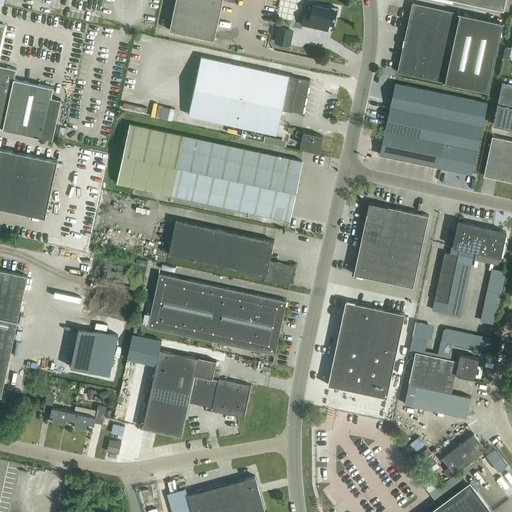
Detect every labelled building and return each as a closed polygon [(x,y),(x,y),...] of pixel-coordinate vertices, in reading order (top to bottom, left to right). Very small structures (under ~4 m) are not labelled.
[(175,0),(169,30),(214,40),(222,0),(175,0)] [(455,0),(503,10),(505,0),(455,0)] [(503,22),(412,2),(404,39),(402,46),(403,46),(397,72),(488,91),(503,22)] [(302,24),(324,29),(326,22),(333,24),(335,15),(337,15),(338,8),(332,7),(331,9),(313,5),(310,19),(304,17),(302,24)] [(14,79),(16,69),(0,65),(0,51),(6,26),(0,24),(0,127),(8,129),(43,137),(53,139),(61,100),(51,98),(53,87),(14,79)] [(275,42),(289,45),(292,31),(278,28),(275,42)] [(188,115),(276,134),(282,109),(303,114),(310,80),(289,75),(201,56),(188,115)] [(387,139),(384,154),(413,160),(415,151),(417,152),(416,161),(437,165),(437,166),(471,174),(483,120),(487,102),(396,83),(387,121),(385,130),(389,131),(387,139)] [(493,124),(511,128),(511,127),(511,85),(503,84),(493,124)] [(146,113),(148,102),(125,97),(123,108),(146,113)] [(172,121),(175,109),(159,106),(156,117),(172,121)] [(117,183),(290,220),(302,161),(130,124),(117,183)] [(296,130),(295,135),(302,136),(300,144),(320,148),(322,136),(296,130)] [(484,176),(511,181),(511,140),(492,136),(484,176)] [(0,208),(45,218),(57,160),(0,148),(0,208)] [(354,274),(413,287),(428,215),(369,202),(354,274)] [(168,254),(265,275),(264,280),(290,285),(294,266),(269,261),(274,240),(176,219),(168,254)] [(434,300),(447,303),(458,248),(476,251),(474,259),(499,264),(506,232),(492,229),(458,221),(451,254),(444,252),(434,300)] [(495,322),(506,269),(492,266),(481,319),(495,322)] [(0,400),(27,276),(0,269),(0,400)] [(274,354),(275,354),(287,300),(286,300),(159,273),(147,327),(274,354)] [(345,303),(327,387),(386,400),(404,315),(345,303)] [(96,324),(95,330),(107,332),(108,327),(96,324)] [(127,359),(156,365),(159,349),(161,340),(132,334),(127,359)] [(106,384),(115,345),(76,337),(68,376),(106,384)] [(244,417),(251,385),(219,378),(218,380),(195,375),(198,358),(159,349),(143,428),(181,436),(189,402),(212,407),(212,410),(244,417)] [(471,397),(451,392),(455,373),(475,377),(479,358),(460,353),(458,361),(416,351),(404,403),(466,417),(471,397)] [(93,398),(95,390),(88,389),(87,396),(93,398)] [(100,393),(102,399),(110,397),(108,391),(100,393)] [(71,411),(70,419),(75,420),(75,427),(86,427),(87,422),(94,424),(94,423),(102,425),(106,407),(98,405),(96,417),(71,411)] [(65,418),(70,419),(71,411),(52,407),(50,415),(53,415),(53,423),(64,422),(65,418)] [(474,434),(442,457),(454,474),(486,450),(474,434)] [(486,452),(499,469),(508,463),(495,446),(486,452)] [(417,455),(421,460),(431,453),(427,448),(417,455)] [(433,456),(424,463),(431,472),(440,466),(433,456)] [(187,495),(192,511),(264,511),(255,476),(187,495)] [(489,511),(469,485),(432,511),(489,511)]
